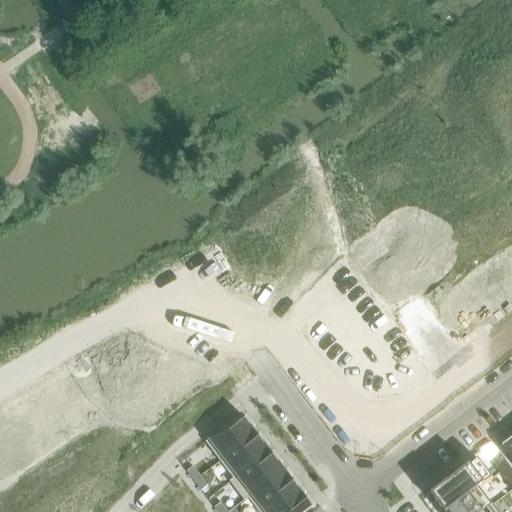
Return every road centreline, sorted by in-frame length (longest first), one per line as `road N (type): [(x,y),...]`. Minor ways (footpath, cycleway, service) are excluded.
road 1 (residential): [(357,489),(213,300)]
road 2 (residential): [(511,374),(357,489)]
